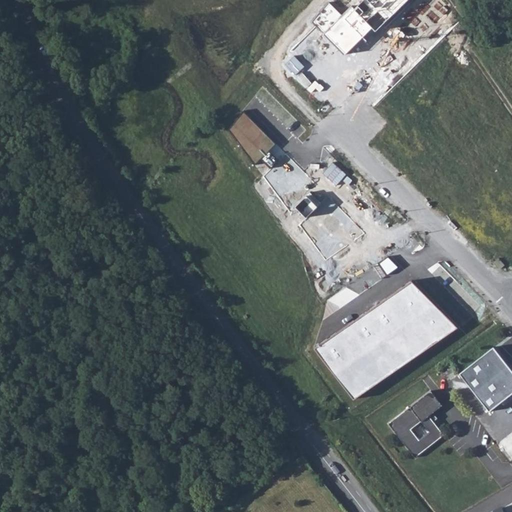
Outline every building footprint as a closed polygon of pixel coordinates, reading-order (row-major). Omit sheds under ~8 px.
[(330,3),(312,21),(345,56),(372,29),(375,32),(407,0),(364,0),(354,10),(351,7),(342,15),(330,3)] [(317,349),(354,402),(457,328),(412,283),(317,349)] [(489,412),(511,393),(511,372),(493,348),(459,374),(489,412)] [(452,363),(442,370),(449,381),(459,374),(452,363)] [(428,416),(441,406),(430,391),(388,424),(414,458),(444,435),(428,416)]
